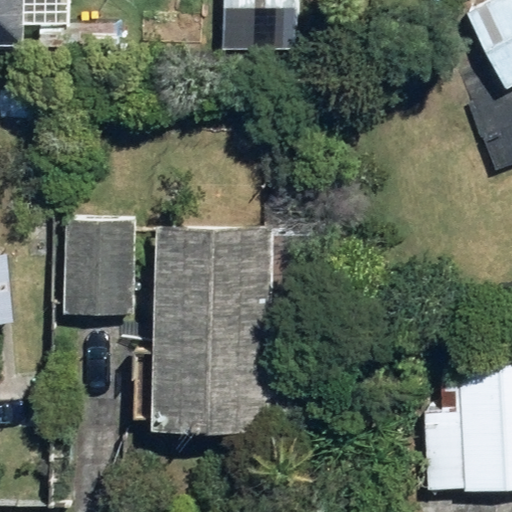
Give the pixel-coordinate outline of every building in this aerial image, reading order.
[(0,0),(0,41),(26,42),(26,0),(0,0)] [(511,0),(463,0),(510,87),(511,86),(511,0)] [(136,217),(69,216),(68,311),(135,311),(136,217)] [(275,223),(161,220),(157,422),(271,424),(275,223)] [(9,248),(0,249),(0,392),(2,392),(0,373),(0,317),(17,316),(9,248)] [(504,407),(430,404),(427,483),(511,485),(511,375),(505,375),(504,407)]
